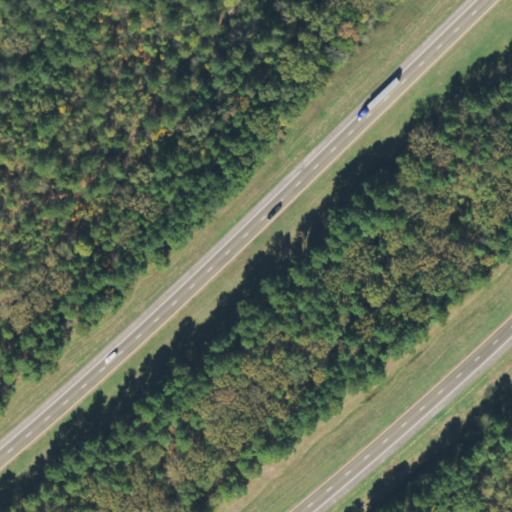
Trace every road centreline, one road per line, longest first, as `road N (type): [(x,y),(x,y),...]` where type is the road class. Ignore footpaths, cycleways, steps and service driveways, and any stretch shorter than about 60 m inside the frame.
road 1 (motorway): [(482,0),(80,393),(0,457)]
road 2 (motorway): [(293,511),(511,319)]
